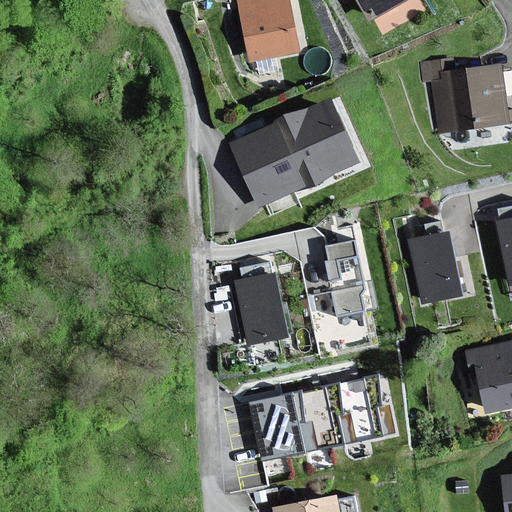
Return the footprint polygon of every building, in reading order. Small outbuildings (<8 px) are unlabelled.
[(231,0),(233,9),(241,7),(252,61),(301,51),(292,3),(291,0),(231,0)] [(359,0),(370,20),(406,0),(359,0)] [(504,64),(452,70),(450,57),(419,61),(421,82),(433,80),(439,130),(511,121),(511,110),(510,111),(504,64)] [(361,159),(333,98),(233,143),(261,205),(361,159)] [(511,284),(511,218),(497,221),(511,285),(511,284)] [(465,293),(451,231),(411,240),(425,302),(465,293)] [(365,280),(357,240),(329,245),(332,260),(328,261),(339,315),(379,307),(373,278),(365,280)] [(291,334),(278,272),(237,281),(250,343),(291,334)] [(511,341),(468,351),(473,375),(480,374),(488,412),(511,407),(511,341)] [(377,406),(382,405),(379,376),(338,385),(344,413),(338,414),(345,443),(383,435),(377,406)] [(344,413),(338,385),(293,394),(305,452),(345,443),(338,414),(344,413)] [(263,461),(305,452),(293,394),(251,403),(263,461)] [(340,511),(338,496),(275,509),(275,511),(340,511)]
